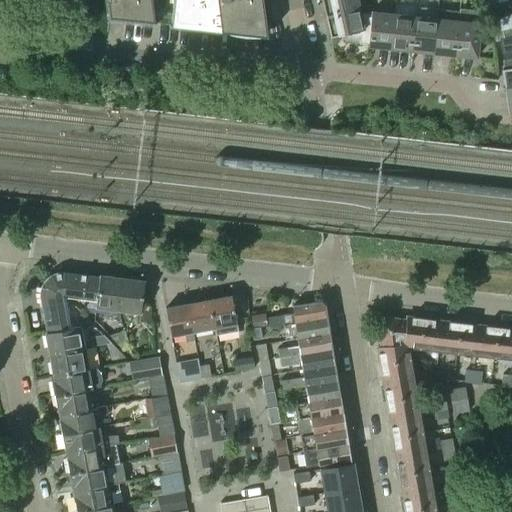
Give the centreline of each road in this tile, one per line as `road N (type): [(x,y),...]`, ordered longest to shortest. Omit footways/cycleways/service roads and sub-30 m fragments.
road 1 (residential): [(0,243),(343,288)]
road 2 (residential): [(309,72),(0,46)]
road 3 (residential): [(41,511),(0,286)]
road 4 (residential): [(382,511),(343,288)]
road 5 (residential): [(472,115),(447,85),(309,72)]
road 6 (residential): [(343,288),(511,309)]
